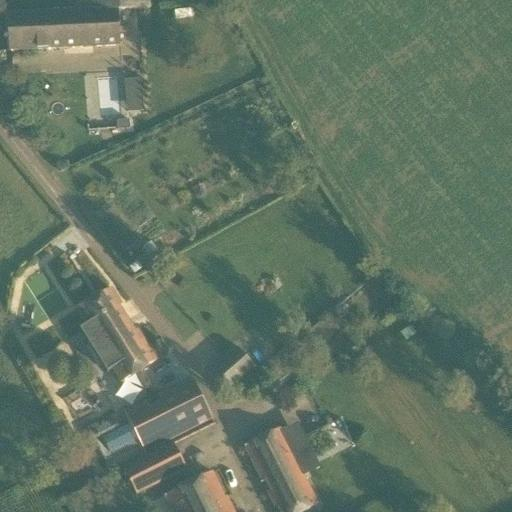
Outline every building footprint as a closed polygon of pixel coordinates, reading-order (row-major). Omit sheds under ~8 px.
[(11,53),(120,47),(118,11),(149,9),(148,0),(88,0),(89,12),(9,16),(11,53)] [(141,80),(128,81),(130,112),(143,111),(141,80)] [(157,361),(137,331),(135,332),(122,313),(119,308),(122,306),(111,289),(75,311),(85,327),(80,330),(81,332),(82,331),(97,354),(101,352),(111,369),(106,372),(107,374),(112,370),(121,384),(136,374),(142,370),(157,361)] [(238,349),(208,375),(224,395),(255,368),(238,349)] [(158,405),(142,370),(136,374),(152,407),(149,409),(145,402),(123,413),(145,454),(213,419),(193,380),(158,396),(161,403),(158,405)] [(304,511),(318,506),(280,430),(244,447),(262,483),(266,481),(271,491),(268,493),(276,510),(278,509),(279,511),(304,511)] [(123,468),(137,498),(188,474),(174,444),(123,468)] [(212,473),(164,497),(171,511),(233,511),(226,498),(225,498),(212,473)]
